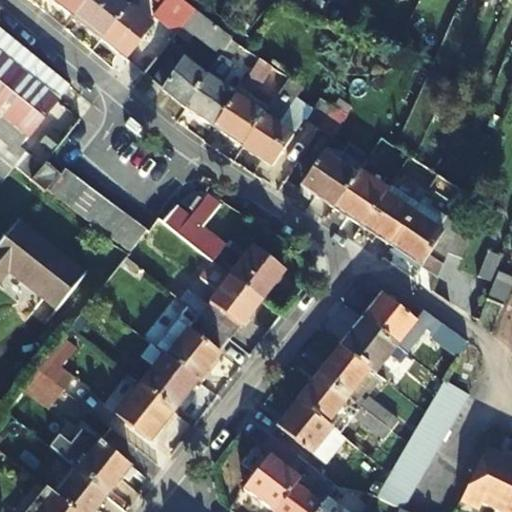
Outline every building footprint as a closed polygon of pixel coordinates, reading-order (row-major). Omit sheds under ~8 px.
[(51,0),(72,17),(86,0),(51,0)] [(86,0),(72,17),(101,39),(127,5),(120,0),(86,0)] [(176,33),(181,26),(194,9),(181,0),(163,0),(154,15),(176,33)] [(127,5),(101,39),(126,59),(152,25),(127,5)] [(220,55),(230,41),(231,37),(194,9),(181,26),(220,55)] [(0,102),(24,72),(37,56),(0,24),(0,102)] [(214,127),(236,94),(222,85),(234,66),(228,62),(239,46),(230,41),(220,55),(207,74),(184,107),(187,109),(214,127)] [(24,72),(0,102),(0,115),(26,136),(69,83),(37,56),(24,72)] [(184,107),(207,74),(185,57),(178,67),(167,60),(156,83),(184,107)] [(259,59),(243,84),(254,92),(271,67),(259,59)] [(319,128),(333,107),(287,77),(285,80),(281,86),(312,106),(305,119),(319,128)] [(264,113),(292,131),(302,117),(305,119),(312,106),(281,86),(264,113)] [(242,146),(264,113),(236,94),(214,127),(242,146)] [(333,107),(319,128),(332,136),(347,116),(333,107)] [(264,113),(242,146),(270,165),(292,131),(264,113)] [(0,133),(17,148),(26,136),(0,115),(0,133)] [(17,148),(0,133),(0,176),(3,179),(14,166),(25,154),(17,148)] [(300,187),(332,208),(356,174),(322,153),(300,187)] [(31,180),(41,168),(25,154),(14,166),(31,180)] [(41,168),(31,180),(43,193),(45,190),(59,176),(44,164),(41,168)] [(59,176),(45,190),(59,200),(74,180),(76,178),(65,169),(59,176)] [(332,208),(360,227),(383,193),(386,189),(359,170),(356,174),(332,208)] [(469,196),(454,186),(437,175),(426,192),(451,210),(438,228),(412,212),(389,247),(437,279),(453,238),(464,213),(470,196),(469,196)] [(74,180),(59,200),(70,208),(87,186),(76,178),(74,180)] [(87,186),(70,208),(81,218),(99,195),(87,186)] [(174,207),(162,223),(211,261),(224,244),(200,227),(219,203),(205,193),(187,217),(174,207)] [(389,247),(412,212),(383,193),(360,227),(389,247)] [(99,195),(81,218),(93,227),(111,204),(99,195)] [(93,227),(106,237),(124,214),(111,204),(93,227)] [(479,219),(464,213),(453,238),(468,245),(479,219)] [(106,237),(118,246),(136,223),(124,214),(106,237)] [(0,280),(7,271),(39,295),(66,262),(15,222),(0,240),(0,280)] [(136,223),(118,246),(127,253),(145,231),(136,223)] [(262,301),(283,273),(252,249),(230,276),(262,301)] [(492,274),(500,255),(486,249),(474,277),(488,283),(492,274)] [(217,266),(211,261),(199,277),(216,291),(207,302),(209,304),(200,316),(228,338),(237,326),(240,329),(262,301),(230,276),(217,266)] [(66,262),(39,295),(55,308),(83,276),(66,262)] [(492,274),(488,283),(482,298),(498,305),(508,280),(492,274)] [(398,345),(406,352),(425,329),(433,335),(431,339),(457,359),(467,342),(422,311),(416,319),(381,293),(362,318),(398,345)] [(217,350),(228,338),(200,316),(189,329),(178,319),(156,347),(197,381),(220,352),(217,350)] [(362,318),(340,346),(369,369),(376,374),(398,345),(362,318)] [(174,411),(197,381),(156,347),(149,342),(134,361),(147,372),(138,383),(174,411)] [(319,374),(353,401),(358,396),(352,391),(357,385),(369,369),(340,346),(319,374)] [(48,359),(38,371),(63,391),(73,379),(48,359)] [(369,369),(357,385),(369,395),(382,379),(376,374),(369,369)] [(299,402),(327,424),(344,403),(349,407),(353,401),(319,374),(299,402)] [(444,380),(425,412),(406,442),(389,471),(388,474),(374,497),(398,509),(466,395),(444,380)] [(174,411),(138,383),(115,414),(149,443),(174,411)] [(37,404),(22,391),(7,410),(22,422),(37,404)] [(361,407),(384,424),(391,415),(368,398),(361,407)] [(340,433),(353,417),(361,407),(353,401),(349,407),(344,403),(327,424),(334,428),(340,433)] [(334,428),(327,424),(299,402),(279,428),(313,455),(334,428)] [(384,424),(361,407),(353,417),(384,441),(392,431),(384,424)] [(324,464),(346,438),(340,433),(334,428),(313,455),(324,464)] [(77,468),(108,492),(127,467),(86,434),(73,449),(69,446),(61,455),(77,468)] [(481,504),(493,509),(511,468),(511,454),(500,449),(498,453),(484,446),(458,501),(478,510),(481,504)] [(274,511),(296,484),(299,479),(282,466),(261,448),(235,483),(272,511),(274,511)] [(75,511),(93,511),(108,492),(77,468),(55,496),(75,511)] [(511,511),(511,468),(493,509),(498,511),(511,511)] [(274,511),(318,511),(327,501),(329,499),(315,488),(310,495),(296,484),(274,511)] [(75,511),(55,496),(43,487),(23,511),(75,511)] [(341,511),(327,501),(318,511),(341,511)]
